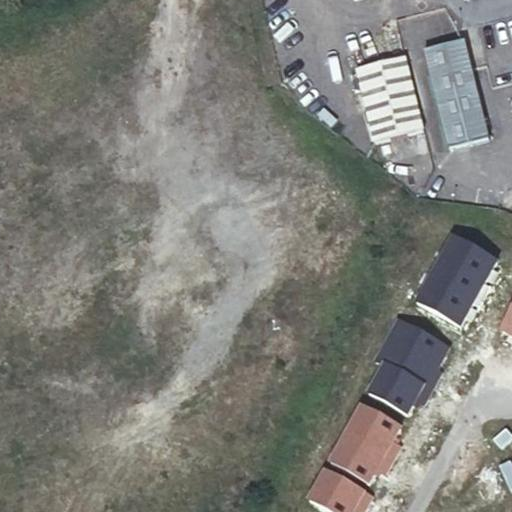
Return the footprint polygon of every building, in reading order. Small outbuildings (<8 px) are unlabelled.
[(465,43),(425,53),(450,152),(490,142),(465,43)] [(399,68),(363,76),(381,147),(433,135),(416,64),(399,68)] [(445,255),(442,261),(486,286),(498,263),(454,239),(445,255)] [(442,261),(445,255),(437,250),(433,257),(442,261)] [(433,277),(430,283),(474,307),(486,286),(442,261),(433,277)] [(425,272),(421,278),(430,283),(433,277),(425,272)] [(421,278),(418,284),(426,289),(430,283),(421,278)] [(474,307),(430,283),(426,289),(418,305),(461,329),(474,307)] [(511,337),(511,314),(502,332),(511,337)] [(399,321),(376,362),(385,368),(431,392),(438,379),(434,377),(449,349),(399,321)] [(431,392),(385,368),(369,397),(408,418),(417,402),(424,406),(431,392)] [(362,408),(347,436),(393,462),(400,448),(393,445),(401,430),(362,408)] [(347,436),(331,464),(370,486),(378,471),(385,475),(393,462),(347,436)] [(326,473),(311,501),(329,511),(355,511),(358,508),(364,511),(372,499),(326,473)]
